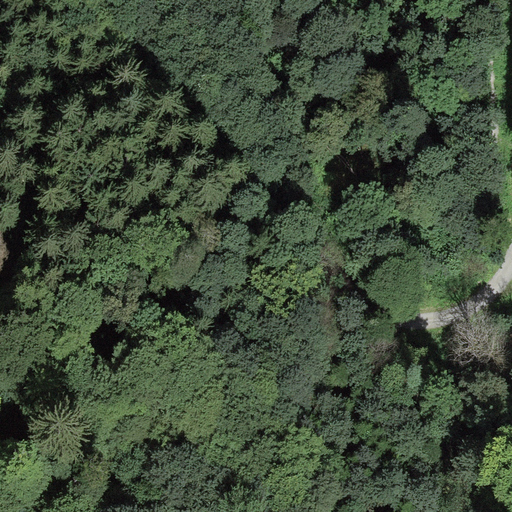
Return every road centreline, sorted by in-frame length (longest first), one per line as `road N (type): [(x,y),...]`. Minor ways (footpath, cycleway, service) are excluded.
road 1 (track): [(75,0),(363,300),(426,323),(507,283),(511,263)]
road 2 (track): [(122,511),(0,252)]
